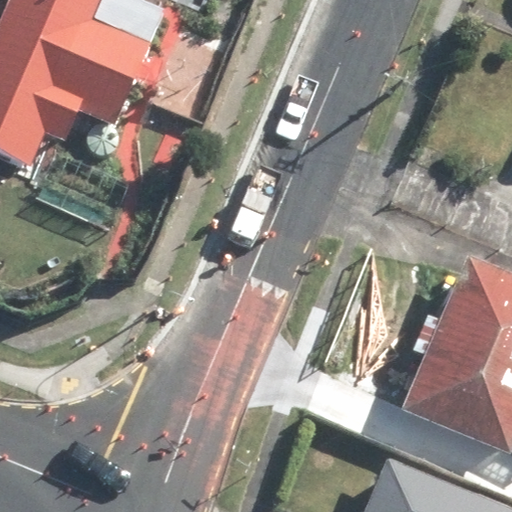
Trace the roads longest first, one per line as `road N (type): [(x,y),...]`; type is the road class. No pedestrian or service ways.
road 1 (residential): [(370,0),(153,511)]
road 2 (tertiary): [(0,460),(129,511)]
